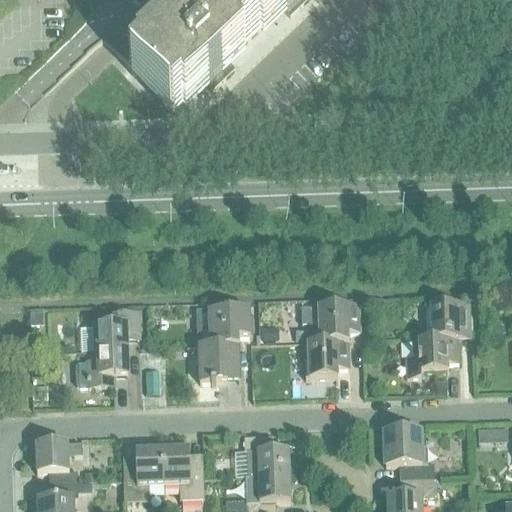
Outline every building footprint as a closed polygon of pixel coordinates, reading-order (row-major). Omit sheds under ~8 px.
[(107,0),(83,23),(111,53),(134,77),(133,78),(172,119),(205,88),(213,96),(236,74),(228,66),(283,13),(292,22),(314,1),(313,0),(107,0)] [(307,328),(308,349),(349,347),(348,337),(360,337),(359,310),(301,312),(302,328),(307,328)] [(431,311),(432,345),(459,344),(471,343),(470,310),(431,311)] [(209,315),(197,315),(198,352),(210,352),(239,351),(239,341),(249,341),(249,329),(248,314),(209,315)] [(98,331),(99,356),(127,355),(127,345),(139,345),(138,319),(109,321),(109,331),(98,331)] [(459,344),(432,345),(413,346),(414,364),(407,364),(408,385),(422,384),(422,378),(448,376),(448,368),(460,368),(459,344)] [(349,347),(308,349),(309,384),(338,383),(337,374),(350,373),(349,347)] [(239,351),(210,352),(198,352),(199,388),(240,387),(239,351)] [(2,353),(2,363),(10,363),(10,353),(2,353)] [(127,355),(99,356),(99,367),(89,367),(89,368),(80,368),(77,372),(77,390),(80,393),(89,392),(90,393),(115,392),(114,381),(128,381),(127,355)] [(146,376),(146,399),(161,399),(160,375),(146,376)] [(402,486),(402,487),(436,486),(435,470),(429,470),(428,454),(422,454),(422,437),(385,439),(386,473),(400,472),(400,486),(402,486)] [(273,442),(244,443),(245,457),(245,458),(249,458),(249,483),(259,482),(290,481),(289,456),(273,457),(273,442)] [(49,478),(50,490),(79,489),(78,477),(70,477),(69,461),(83,461),(82,450),(37,451),(37,479),(49,478)] [(189,454),(163,455),(165,492),(180,491),(181,507),(205,506),(204,468),(190,469),(189,454)] [(165,492),(163,455),(136,456),(136,471),(124,471),(125,509),(150,508),(150,492),(165,492)] [(249,483),(247,483),(247,511),(275,511),(275,509),(291,508),(290,481),(259,482),(249,483)] [(387,503),(387,511),(423,511),(423,502),(436,502),(436,486),(402,487),(402,503),(387,503)] [(92,489),(79,489),(50,490),(50,504),(39,504),(38,511),(73,511),(74,504),(79,504),(79,498),(92,497),(92,489)]
